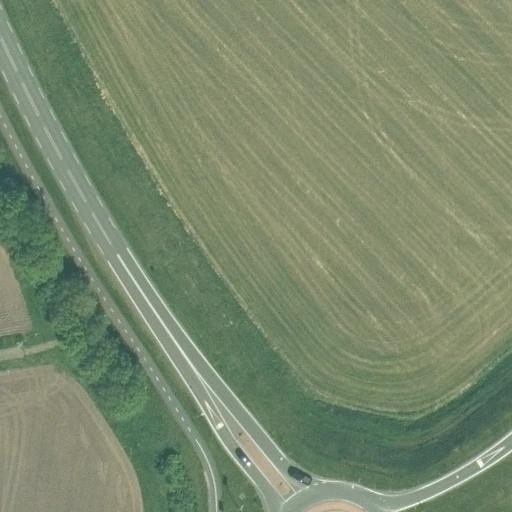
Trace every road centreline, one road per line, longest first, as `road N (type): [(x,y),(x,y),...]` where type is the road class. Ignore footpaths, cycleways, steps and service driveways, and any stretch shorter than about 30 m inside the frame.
road 1 (primary): [(194,370),(123,269),(0,35)]
road 2 (primary): [(322,491),(292,476),(194,370)]
road 3 (primary): [(194,370),(229,443),(277,511)]
road 4 (trunk): [(511,440),(420,496),(375,505)]
